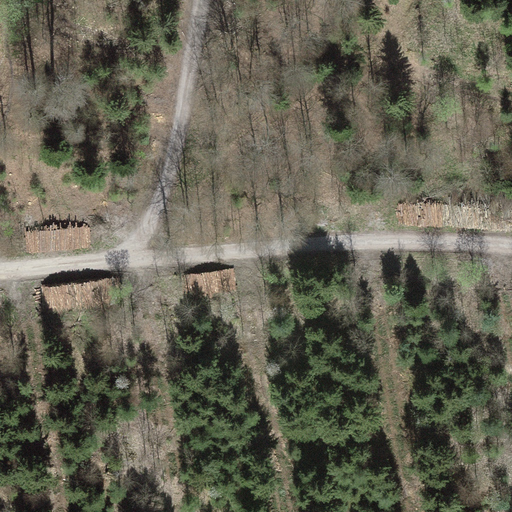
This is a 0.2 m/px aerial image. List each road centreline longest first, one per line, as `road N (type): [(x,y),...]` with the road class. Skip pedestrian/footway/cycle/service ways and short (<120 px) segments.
road 1 (track): [(0,268),(330,246),(511,249)]
road 2 (track): [(202,0),(175,149),(134,256)]
